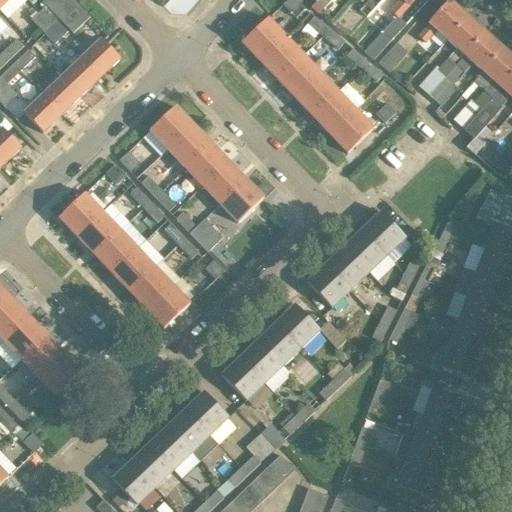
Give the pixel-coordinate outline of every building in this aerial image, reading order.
[(0,0),(0,11),(11,0),(0,0)] [(75,3),(71,0),(45,0),(42,3),(46,8),(57,20),(69,32),(72,36),(89,20),(90,19),(75,3)] [(294,0),(288,0),(282,6),(295,20),(305,11),(294,0)] [(324,10),(332,0),(318,0),(316,3),(324,10)] [(377,5),(370,0),(368,0),(358,12),(366,18),(377,5)] [(416,0),(400,0),(402,1),(391,13),(398,20),(416,0)] [(437,32),(447,41),(467,18),(449,2),(418,37),(426,44),(437,32)] [(46,8),(38,15),(50,27),(57,20),(46,8)] [(30,22),(42,35),(50,27),(38,15),(30,22)] [(311,42),(317,35),(322,39),(329,31),(313,18),(301,33),(311,42)] [(447,41),(457,50),(447,61),(437,71),(435,70),(418,89),(429,98),(485,34),(467,18),(447,41)] [(57,20),(50,27),(61,40),(69,32),(57,20)] [(259,63),(285,39),(268,20),(242,45),(259,63)] [(50,27),(42,35),(54,47),(61,40),(50,27)] [(329,31),(322,39),(337,52),(344,44),(329,31)] [(382,33),(363,54),(373,62),(391,42),(382,33)] [(476,81),(503,51),(485,34),(429,98),(441,108),(457,89),(454,86),(473,64),(483,73),(476,80),(476,81)] [(303,57),(285,39),(259,63),(277,82),(303,57)] [(24,48),(23,48),(17,40),(3,54),(10,61),(24,48)] [(81,59),(100,79),(120,61),(101,41),(81,59)] [(407,55),(396,45),(377,66),(388,76),(407,55)] [(361,73),(368,65),(352,51),(345,59),(361,73)] [(511,76),(511,58),(503,51),(476,81),(486,89),(473,104),(470,101),(452,121),(464,131),(511,76)] [(34,59),(28,53),(27,52),(12,66),(20,74),(34,59)] [(0,56),(0,70),(10,61),(3,54),(0,56)] [(321,76),(303,57),(277,82),(295,100),(321,76)] [(62,78),(81,98),(100,79),(81,59),(62,78)] [(368,65),(361,73),(376,85),(383,77),(368,65)] [(0,78),(0,105),(4,109),(16,97),(6,87),(20,74),(12,66),(0,78)] [(312,119),(339,94),(321,76),(295,100),(312,119)] [(474,141),(467,149),(475,155),(488,140),(480,134),(502,110),(501,109),(510,98),(511,99),(511,76),(464,131),(474,141)] [(81,98),(62,78),(42,97),(62,117),(81,98)] [(330,138),(356,113),(339,94),(312,119),(330,138)] [(62,117),(42,97),(23,116),(42,136),(62,117)] [(386,106),(375,117),(384,126),(395,115),(386,106)] [(149,134),(166,152),(193,127),(175,108),(149,134)] [(445,117),(438,110),(434,114),(441,121),(445,117)] [(373,131),(356,113),(330,138),(348,156),(373,131)] [(193,127),(166,152),(184,170),(210,145),(193,127)] [(1,129),(0,130),(0,166),(2,168),(21,150),(1,129)] [(202,189),(228,163),(210,145),(184,170),(202,189)] [(128,153),(118,162),(118,163),(129,174),(139,165),(128,153)] [(228,163),(202,189),(219,207),(245,182),(228,163)] [(125,177),(114,166),(105,175),(116,187),(125,177)] [(147,179),(140,186),(153,200),(161,193),(147,179)] [(263,200),(245,182),(219,207),(237,226),(263,200)] [(142,211),(150,204),(136,189),(129,196),(142,211)] [(175,207),(161,193),(153,200),(167,215),(175,207)] [(500,222),(504,196),(487,194),(484,220),(500,222)] [(75,239),(102,214),(84,195),(58,221),(75,239)] [(156,226),(164,218),(150,204),(142,211),(156,226)] [(459,218),(465,223),(475,210),(469,205),(459,218)] [(120,232),(102,214),(75,239),(93,258),(120,232)] [(362,231),(387,258),(406,240),(380,214),(362,231)] [(182,215),(174,222),(188,237),(196,229),(182,215)] [(450,220),(442,235),(451,240),(459,224),(450,220)] [(177,248),(185,240),(170,225),(163,233),(177,248)] [(511,234),(493,227),(484,251),(511,261),(511,234)] [(210,243),(196,229),(188,237),(202,251),(210,243)] [(369,276),(387,258),(362,231),(343,249),(369,276)] [(93,258),(110,276),(137,250),(120,232),(93,258)] [(443,255),(451,240),(442,235),(434,251),(443,255)] [(190,262),(198,255),(185,240),(177,248),(190,262)] [(351,294),(369,276),(343,249),(325,267),(351,294)] [(137,250),(110,276),(128,294),(155,269),(137,250)] [(511,261),(484,251),(475,275),(509,287),(511,280),(511,261)] [(404,275),(412,279),(420,265),(411,260),(404,275)] [(203,271),(214,282),(223,273),(212,262),(203,271)] [(161,263),(155,269),(128,294),(145,313),(178,282),(179,281),(161,263)] [(426,265),(419,280),(428,284),(436,270),(426,265)] [(351,294),(325,267),(306,285),(332,312),(351,294)] [(412,279),(404,275),(395,292),(404,296),(412,279)] [(475,275),(466,298),(501,311),(509,287),(475,275)] [(420,301),(428,284),(419,280),(411,296),(420,301)] [(190,306),(183,298),(189,293),(178,282),(145,313),(163,331),(190,306)] [(0,311),(12,300),(0,288),(0,311)] [(466,298),(457,322),(492,335),(501,311),(466,298)] [(0,341),(2,344),(29,319),(12,300),(0,311),(0,341)] [(295,306),(276,324),(302,351),(320,334),(295,306)] [(379,323),(388,328),(396,313),(387,308),(379,323)] [(395,326),(405,331),(410,333),(418,317),(403,310),(395,326)] [(2,344),(20,363),(47,337),(29,319),(2,344)] [(457,322),(448,346),(483,359),(492,335),(457,322)] [(388,328),(379,323),(371,340),(380,345),(388,328)] [(283,369),(302,351),(276,324),(257,342),(283,369)] [(405,331),(395,326),(388,342),(397,346),(405,331)] [(20,363),(37,381),(64,356),(47,337),(20,363)] [(239,360),(265,387),(283,369),(257,342),(239,360)] [(483,359),(448,346),(439,370),(474,383),(483,359)] [(82,374),(64,356),(37,381),(55,400),(82,374)] [(264,388),(265,387),(239,360),(220,378),(246,405),(247,404),(255,412),(272,396),(264,388)] [(332,382),(339,390),(351,379),(343,371),(332,382)] [(325,403),(339,390),(332,382),(318,396),(325,403)] [(373,398),(383,401),(389,386),(379,382),(373,398)] [(0,402),(7,410),(15,403),(1,388),(0,388),(0,402)] [(431,392),(422,416),(457,429),(466,405),(431,392)] [(203,394),(185,411),(211,438),(229,421),(203,394)] [(383,401),(373,398),(367,415),(376,419),(383,401)] [(7,410),(21,424),(28,417),(15,403),(7,410)] [(301,426),(314,413),(307,406),(294,418),(301,426)] [(217,447),(210,439),(211,438),(185,411),(166,429),(192,456),(199,464),(217,447)] [(17,428),(3,414),(0,416),(0,425),(9,435),(17,428)] [(422,416),(413,440),(448,453),(457,429),(422,416)] [(289,436),(301,426),(294,418),(283,429),(289,436)] [(148,447),(174,474),(192,456),(166,429),(148,447)] [(355,446),(365,449),(371,433),(361,429),(355,446)] [(43,446),(31,435),(22,444),(33,456),(43,446)] [(448,453),(413,440),(402,436),(394,460),(404,464),(439,477),(448,453)] [(365,449),(355,446),(349,462),(358,466),(365,449)] [(129,464),(155,491),(174,474),(148,447),(129,464)] [(0,466),(10,477),(17,471),(0,453),(0,466)] [(240,470),(247,477),(260,465),(253,458),(240,470)] [(284,481),(293,473),(279,458),(270,466),(284,481)] [(155,491),(129,464),(111,482),(121,493),(128,500),(137,509),(139,507),(153,494),(155,491)] [(430,501),(439,477),(404,464),(395,488),(430,501)] [(270,466),(261,475),(275,490),(284,481),(270,466)] [(227,482),(234,490),(247,477),(240,470),(227,482)] [(0,487),(8,480),(0,471),(0,487)] [(261,475),(252,484),(266,499),(275,490),(261,475)] [(252,484),(242,493),(257,508),(266,499),(252,484)] [(327,498),(307,491),(303,503),(322,510),(327,498)] [(128,500),(121,493),(111,502),(118,510),(128,500)] [(210,511),(223,500),(216,493),(203,505),(210,511)] [(242,493),(233,501),(243,511),(252,511),(257,508),(242,493)] [(139,507),(144,511),(145,511),(159,500),(153,494),(139,507)] [(330,511),(340,511),(344,504),(335,500),(330,511)] [(243,511),(233,501),(224,510),(225,511),(243,511)] [(112,511),(102,502),(95,509),(97,511),(112,511)] [(299,511),(321,511),(322,510),(303,503),(299,511)]
